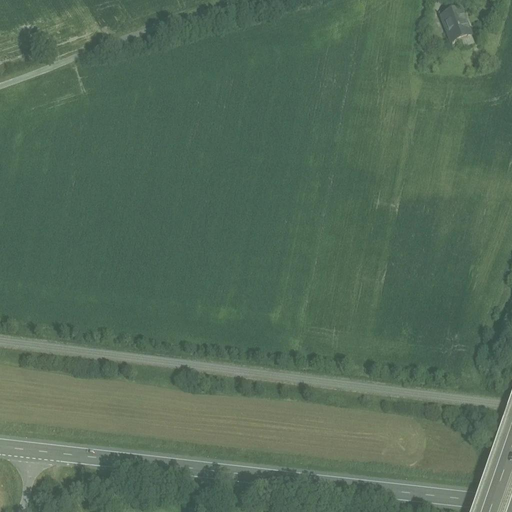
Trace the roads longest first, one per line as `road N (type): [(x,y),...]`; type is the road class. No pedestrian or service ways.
road 1 (secondary): [(31,450),(511,505)]
road 2 (unclassified): [(259,0),(0,84)]
